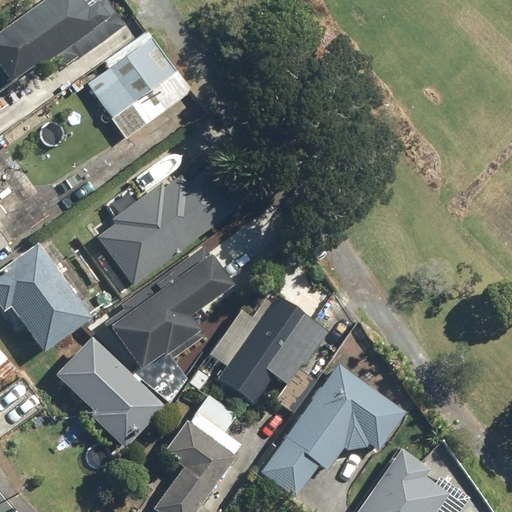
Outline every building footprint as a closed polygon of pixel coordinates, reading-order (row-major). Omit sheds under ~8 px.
[(42,0),(0,31),(0,63),(13,81),(34,66),(38,72),(55,60),(64,72),(128,25),(109,0),(99,0),(92,6),(87,0),(42,0)] [(149,36),(84,83),(125,139),(189,92),(149,36)] [(229,146),(207,118),(127,182),(138,196),(93,232),(106,249),(95,257),(125,295),(233,210),(201,169),(229,146)] [(290,232),(269,204),(210,249),(231,278),(290,232)] [(1,228),(8,223),(0,212),(0,249),(10,241),(1,228)] [(46,348),(100,309),(48,237),(0,271),(0,285),(12,302),(1,309),(21,336),(31,329),(46,348)] [(231,278),(210,249),(173,278),(166,269),(119,306),(123,310),(106,322),(144,371),(162,356),(167,363),(207,332),(196,318),(238,286),(231,278)] [(344,295),(328,283),(310,306),(326,319),(344,295)] [(253,312),(241,305),(209,353),(228,366),(220,377),(257,402),(275,376),(288,384),(300,367),(327,326),(269,288),(253,312)] [(93,335),(57,373),(93,408),(88,413),(125,448),(166,405),(93,335)] [(0,345),(0,380),(18,364),(0,345)] [(211,377),(192,362),(181,377),(199,392),(211,377)] [(347,448),(381,448),(407,411),(338,362),(260,473),(298,500),(322,466),(330,472),(347,448)] [(238,415),(209,393),(167,451),(187,466),(156,508),(160,511),(196,511),(245,445),(226,431),(238,415)] [(433,468),(402,446),(356,511),(449,511),(458,499),(427,477),(433,468)]
